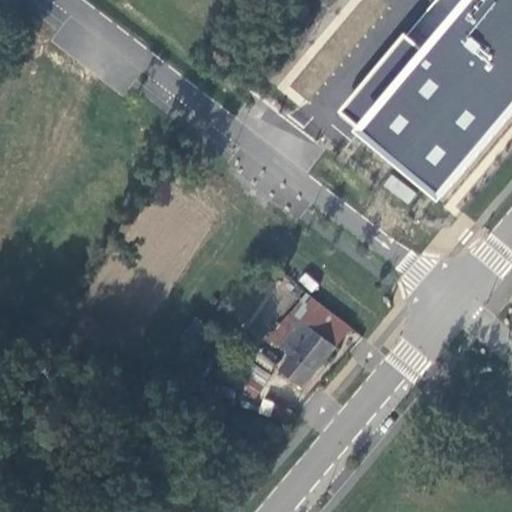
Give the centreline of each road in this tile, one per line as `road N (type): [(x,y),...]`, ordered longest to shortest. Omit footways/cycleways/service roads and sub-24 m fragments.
road 1 (residential): [(50,0),(449,306)]
road 2 (unclassified): [(275,511),(449,306)]
